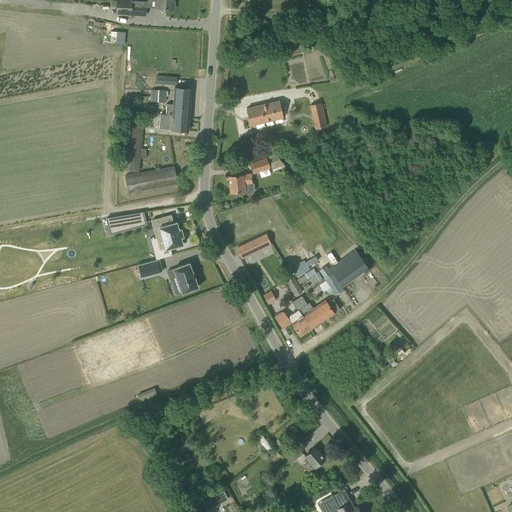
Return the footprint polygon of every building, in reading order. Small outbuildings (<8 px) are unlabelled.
[(146,6),(132,5),(132,0),(116,0),(117,0),(111,0),(111,5),(116,6),(116,13),(145,15),(146,6)] [(147,0),(147,7),(155,8),(163,8),(173,9),(173,0),(147,0)] [(126,42),(127,30),(112,30),(111,42),(126,42)] [(164,76),(156,76),(156,83),(176,85),(177,77),(164,76)] [(165,114),(189,116),(191,88),(181,87),(174,87),(173,104),(166,104),(165,114)] [(166,90),(150,90),(149,101),(165,101),(166,90)] [(260,123),(282,118),(278,100),(256,106),(246,108),(251,125),(260,123)] [(309,105),(314,129),(325,127),(325,124),(326,124),(322,104),(320,104),(320,102),(309,105)] [(189,116),(165,114),(160,114),(159,128),(171,129),(171,130),(188,131),(189,116)] [(140,148),(142,121),(125,120),(121,169),(138,171),(139,158),(145,159),(146,148),(140,148)] [(275,155),(250,164),(253,174),(270,168),(270,167),(271,167),(273,172),(285,167),(275,155)] [(167,185),(177,183),(174,166),(164,168),(124,175),(127,192),(167,185)] [(230,192),(240,191),(243,191),(244,193),(252,192),(254,190),(253,184),(251,183),(252,183),(251,174),(238,175),(229,176),(230,192)] [(166,208),(151,210),(152,218),(167,215),(166,208)] [(145,210),(108,216),(110,231),(147,226),(145,210)] [(157,237),(159,237),(162,236),(165,248),(183,244),(181,237),(184,236),(182,229),(179,229),(177,222),(173,223),(172,215),(153,220),(157,237)] [(244,245),(236,248),(241,257),(248,254),(250,253),(259,249),(263,247),(270,244),(268,239),(266,234),(259,238),(255,240),(246,244),(244,245)] [(329,268),(336,278),(342,286),(368,268),(362,259),(354,249),(329,268)] [(307,259),(292,268),(297,276),(312,267),(307,259)] [(137,265),(140,277),(162,271),(158,260),(137,265)] [(173,269),(167,271),(170,279),(176,277),(182,293),(198,287),(194,277),(195,277),(193,272),(192,272),(189,262),(173,268),(173,269)] [(307,273),(312,283),(319,279),(313,269),(307,273)] [(293,277),(285,281),(287,284),(294,297),(302,292),(293,277)] [(327,281),(321,285),(325,290),(331,286),(327,281)] [(271,291),(263,295),(268,304),(276,300),(271,291)] [(297,309),(310,329),(340,309),(333,298),(327,302),(325,299),(312,308),(308,302),(297,309)] [(300,336),(310,329),(297,309),(287,317),(283,311),(274,317),(282,329),(291,323),(300,336)] [(143,399),(153,394),(150,387),(139,392),(143,399)] [(284,457),(291,465),(303,454),(296,446),(284,457)] [(314,467),(317,465),(324,458),(314,447),(307,454),(304,456),(309,461),(304,465),(309,471),(314,467)] [(223,491),(213,496),(218,504),(227,499),(225,495),(223,491)] [(317,503),(330,496),(328,492),(315,500),(317,503)] [(333,495),(322,501),(328,511),(329,511),(333,510),(334,511),(358,511),(355,506),(350,508),(348,505),(349,504),(347,501),(339,506),(333,495)]
